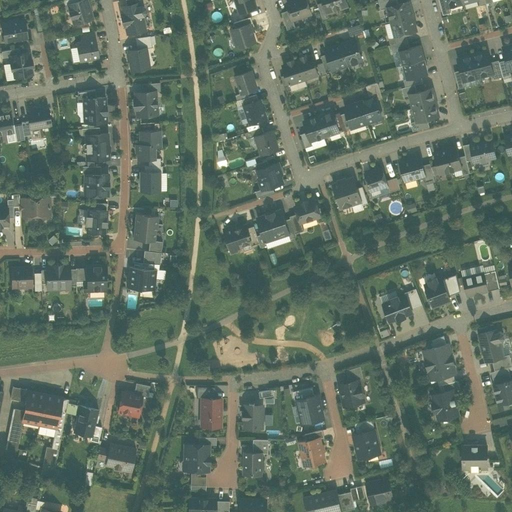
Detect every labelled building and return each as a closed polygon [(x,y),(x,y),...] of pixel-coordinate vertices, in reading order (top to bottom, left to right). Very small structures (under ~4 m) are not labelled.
[(73,17),(75,24),(92,19),(86,0),(79,0),(69,3),(71,10),(69,10),(71,18),(73,17)] [(235,0),(240,13),(257,7),(254,0),(235,0)] [(289,9),(292,19),(293,19),(311,13),(307,0),(295,0),(287,3),(289,9)] [(322,0),(323,2),(327,12),(348,5),(346,0),(322,0)] [(387,7),(398,4),(397,0),(388,0),(379,2),(381,9),(388,7),(387,7)] [(451,12),(449,6),(448,7),(445,0),(439,0),(443,14),(451,12)] [(388,7),(392,22),(413,17),(409,1),(398,4),(387,7),(388,7)] [(125,25),(127,33),(136,31),(145,29),(141,14),(143,14),(145,11),(144,8),(141,6),(140,6),(139,2),(127,5),(121,6),(123,14),(122,14),(122,15),(124,24),(125,25)] [(317,3),(323,19),(329,17),(327,12),(323,2),(317,3)] [(282,12),(287,29),(295,26),(293,19),(292,19),(289,9),(282,12)] [(40,12),(34,13),(37,31),(43,30),(40,12)] [(234,22),(236,28),(250,23),(252,22),(251,17),(234,22)] [(392,22),(395,37),(406,34),(417,31),(413,17),(392,22)] [(12,40),(12,41),(20,40),(20,38),(28,37),(24,19),(2,23),(5,41),(12,40)] [(232,29),(237,47),(255,41),(250,23),(236,28),(232,29)] [(353,37),(363,33),(360,24),(347,28),(350,35),(353,37)] [(149,28),(145,29),(136,31),(137,37),(150,35),(149,28)] [(80,35),(81,41),(95,38),(94,32),(80,35)] [(389,38),(390,45),(408,40),(406,34),(395,37),(389,38)] [(135,38),(137,49),(146,48),(152,47),(150,35),(137,37),(135,38)] [(76,42),(80,60),(99,57),(95,38),(81,41),(76,42)] [(362,60),(355,39),(341,44),(348,64),(362,60)] [(392,52),(399,51),(399,50),(410,48),(408,40),(390,45),(392,52)] [(327,53),(332,70),(348,64),(341,44),(325,49),(327,53)] [(511,69),(511,44),(503,46),(506,59),(509,70),(510,70),(511,69)] [(420,45),(410,48),(399,50),(399,51),(403,65),(424,59),(420,45)] [(1,51),(3,57),(11,56),(11,55),(20,53),(19,48),(1,51)] [(128,51),(131,69),(149,66),(146,48),(137,49),(128,51)] [(487,51),(473,55),(478,77),(493,73),(490,62),(487,51)] [(13,69),(14,76),(32,73),(31,66),(33,66),(31,59),(30,59),(29,52),(20,53),(11,55),(11,56),(12,62),(11,63),(12,69),(13,69)] [(321,55),(323,62),(326,72),(332,70),(327,53),(321,55)] [(298,59),(305,79),(317,74),(311,55),(307,57),(306,55),(301,57),(302,58),(298,59)] [(464,81),(478,77),(473,55),(458,58),(461,70),(464,81)] [(286,74),(290,84),(305,79),(298,59),(294,61),(293,59),(288,61),(289,63),(283,65),(286,74)] [(407,79),(421,76),(428,74),(424,59),(403,65),(407,79)] [(499,61),(503,76),(504,79),(511,77),(510,70),(509,70),(506,59),(499,61)] [(493,73),(494,79),(503,76),(499,61),(499,60),(490,62),(493,73)] [(327,74),(326,72),(323,62),(318,64),(321,76),(327,74)] [(454,72),(459,88),(466,86),(464,81),(461,70),(454,72)] [(236,76),(242,93),(247,91),(257,87),(252,71),(236,76)] [(281,76),(286,91),(291,89),(290,84),(286,74),(281,76)] [(404,79),(406,87),(415,84),(423,82),(421,76),(407,79),(404,79)] [(142,83),(143,92),(155,90),(155,91),(160,91),(160,82),(142,83)] [(376,96),(376,99),(382,97),(378,82),(366,86),(369,96),(374,94),(375,97),(376,96)] [(409,94),(417,92),(415,84),(406,87),(402,88),(404,96),(410,95),(409,94)] [(413,108),(435,102),(431,88),(417,92),(409,94),(410,95),(413,108)] [(77,92),(78,102),(83,102),(83,98),(96,97),(96,96),(95,89),(77,92)] [(136,108),(137,115),(157,114),(156,98),(153,98),(152,91),(155,91),(155,90),(143,92),(135,92),(136,100),(134,100),(134,108),(136,108)] [(236,95),(238,100),(242,99),(249,96),(247,91),(242,93),(236,95)] [(242,99),(244,105),(259,100),(257,94),(249,96),(242,99)] [(375,97),(360,101),(367,122),(382,117),(380,111),(381,111),(380,109),(379,110),(378,105),(376,99),(376,96),(375,97)] [(83,102),(84,122),(106,121),(105,97),(96,97),(83,98),(83,102)] [(244,105),(250,124),(267,118),(261,99),(259,100),(244,105)] [(351,128),(367,122),(360,101),(344,107),(346,112),(351,128)] [(416,121),(417,121),(427,118),(439,115),(435,102),(413,108),(416,121)] [(28,120),(30,128),(51,124),(48,108),(42,109),(42,106),(32,108),(33,110),(27,112),(28,120)] [(317,116),(324,137),(340,131),(334,114),(333,110),(317,116)] [(14,124),(11,111),(10,111),(11,112),(0,113),(0,133),(14,131),(14,132),(15,132),(14,124)] [(346,129),(341,114),(340,112),(334,114),(340,131),(346,129)] [(346,112),(341,114),(346,129),(351,128),(346,112)] [(324,137),(317,116),(304,120),(308,131),(311,141),(324,137)] [(411,122),(413,131),(429,126),(427,118),(417,121),(416,121),(411,122)] [(21,123),(24,135),(31,134),(30,128),(28,120),(21,121),(21,123)] [(24,135),(21,123),(14,124),(15,132),(16,140),(24,139),(24,135)] [(245,133),(247,138),(256,135),(264,132),(262,127),(245,133)] [(136,144),(137,159),(148,158),(155,158),(155,147),(161,147),(161,130),(159,130),(154,130),(139,130),(139,143),(136,144)] [(256,135),(262,154),(278,149),(271,130),(264,132),(256,135)] [(305,147),(313,145),(311,141),(308,131),(301,134),(305,147)] [(86,153),(87,159),(109,158),(108,133),(100,133),(86,134),(86,141),(84,142),(85,153),(86,153)] [(480,161),(480,162),(490,160),(489,159),(497,157),(493,139),(485,141),(484,140),(475,142),(475,143),(470,145),(473,159),(474,162),(480,161)] [(463,146),(465,155),(467,161),(473,159),(470,145),(463,146)] [(447,172),(447,174),(455,172),(454,170),(461,168),(462,167),(459,157),(457,146),(434,152),(440,173),(447,172)] [(470,172),(467,161),(465,155),(459,157),(462,167),(461,168),(463,174),(470,172)] [(400,162),(405,180),(416,177),(424,175),(425,175),(423,165),(420,156),(400,162)] [(148,158),(148,165),(144,165),(144,171),(159,171),(159,172),(162,172),(162,165),(160,165),(160,157),(155,158),(148,158)] [(256,164),(258,170),(259,169),(269,165),(267,160),(256,164)] [(262,188),(262,189),(272,186),(284,182),(281,174),(282,174),(279,162),(269,165),(259,169),(262,176),(258,177),(262,188)] [(426,181),(426,184),(433,182),(435,181),(430,163),(423,165),(425,175),(424,175),(426,181)] [(85,173),(100,174),(100,166),(82,166),(82,174),(85,174),(85,173)] [(364,173),(370,191),(380,187),(382,187),(384,186),(386,185),(388,185),(386,180),(382,167),(364,173)] [(454,170),(455,172),(456,176),(463,174),(461,168),(454,170)] [(141,190),(159,190),(159,172),(159,171),(144,171),(141,171),(141,190)] [(90,196),(94,196),(97,194),(107,195),(108,174),(100,174),(85,173),(85,174),(85,194),(88,194),(90,196)] [(424,175),(416,177),(418,184),(426,181),(424,175)] [(339,199),(341,207),(352,203),(361,201),(357,188),(353,177),(346,179),(345,178),(338,181),(338,182),(333,183),(336,191),(335,192),(334,194),(335,198),(338,200),(339,199)] [(388,185),(390,192),(401,188),(397,177),(386,180),(388,185)] [(416,177),(405,180),(407,187),(418,184),(416,177)] [(433,182),(426,184),(428,191),(435,189),(433,182)] [(380,187),(370,191),(372,197),(390,192),(388,185),(386,185),(384,186),(382,187),(380,187)] [(256,191),(258,197),(274,191),(272,186),(262,189),(262,188),(256,191)] [(361,201),(362,204),(363,204),(368,202),(363,186),(357,188),(361,201)] [(22,216),(25,218),(30,218),(33,215),(40,215),(43,218),(48,218),(50,215),(50,196),(22,197),(22,216)] [(298,213),(300,222),(301,222),(321,215),(315,199),(308,201),(308,200),(302,203),(295,206),(298,213)] [(362,204),(361,201),(352,203),(355,211),(365,208),(363,204),(362,204)] [(415,202),(406,205),(408,213),(417,210),(415,202)] [(0,226),(2,226),(2,225),(8,225),(8,217),(7,207),(0,207),(0,226)] [(87,231),(96,232),(96,231),(105,232),(105,225),(106,225),(107,217),(105,217),(106,209),(88,208),(88,215),(86,215),(86,224),(87,224),(87,231)] [(263,233),(265,241),(266,241),(279,236),(279,234),(288,231),(288,233),(289,233),(285,220),(281,209),(258,217),(263,233)] [(381,212),(372,215),(375,224),(382,222),(381,220),(383,219),(381,212)] [(149,240),(154,241),(155,240),(156,229),(157,229),(158,215),(136,213),(133,238),(149,240)] [(290,216),(291,218),(296,233),(304,230),(301,222),(300,222),(298,213),(290,216)] [(296,235),(296,233),(291,218),(285,220),(289,233),(290,237),(296,235)] [(224,228),(232,252),(241,249),(242,247),(243,245),(250,242),(251,242),(248,233),(250,232),(248,228),(247,224),(239,226),(240,227),(237,228),(236,224),(224,228)] [(252,245),(259,243),(257,235),(254,226),(248,228),(250,232),(248,233),(251,242),(250,242),(251,245),(252,245)] [(263,233),(257,235),(259,243),(261,247),(267,244),(266,241),(265,241),(263,233)] [(149,240),(148,250),(161,252),(162,241),(155,240),(154,241),(149,240)] [(243,245),(242,247),(244,248),(245,250),(253,248),(252,245),(251,245),(250,242),(243,245)] [(160,264),(161,252),(148,250),(144,250),(143,262),(144,262),(154,263),(160,264)] [(141,288),(153,289),(154,277),(155,268),(153,268),(154,263),(144,262),(144,264),(134,263),(133,266),(130,266),(128,287),(141,289),(141,288)] [(155,268),(154,277),(164,278),(165,269),(159,269),(160,264),(154,263),(153,268),(155,268)] [(47,288),(59,287),(59,286),(70,285),(69,268),(69,265),(62,265),(62,264),(53,264),(53,266),(47,266),(47,269),(47,282),(47,288)] [(87,281),(88,289),(106,289),(105,277),(106,277),(106,265),(100,265),(100,264),(93,264),(93,265),(88,265),(87,265),(87,281)] [(461,269),(463,278),(484,273),(495,270),(494,264),(483,267),(483,264),(461,269)] [(76,266),(76,268),(76,281),(84,281),(87,281),(87,265),(76,266)] [(12,267),(12,287),(32,286),(31,266),(12,267)] [(484,273),(488,290),(500,288),(495,270),(484,273)] [(463,278),(467,295),(488,290),(484,273),(463,278)] [(442,279),(449,296),(460,291),(456,274),(442,279)] [(505,274),(498,276),(500,285),(507,284),(505,274)] [(425,284),(433,306),(450,299),(449,296),(442,279),(442,278),(437,280),(436,277),(429,280),(430,282),(425,284)] [(416,288),(405,292),(406,295),(411,309),(422,305),(416,288)] [(380,296),(383,304),(391,301),(390,299),(398,296),(395,290),(380,296)] [(411,309),(406,295),(398,298),(398,296),(390,299),(391,301),(383,304),(390,321),(397,318),(398,319),(406,317),(405,315),(412,312),(411,309)] [(379,331),(382,337),(390,334),(387,328),(379,331)] [(497,332),(497,329),(479,334),(481,341),(480,343),(482,352),(484,353),(486,360),(492,359),(503,356),(503,355),(500,340),(502,339),(504,337),(503,333),(500,331),(497,332)] [(432,340),(434,347),(446,344),(444,335),(432,340)] [(511,348),(509,338),(502,339),(500,340),(503,355),(509,354),(511,364),(511,348)] [(432,369),(434,378),(437,377),(454,373),(456,372),(448,344),(446,344),(434,347),(426,349),(428,357),(426,358),(429,370),(432,369)] [(511,365),(511,364),(509,354),(503,355),(503,356),(492,359),(495,370),(508,367),(511,365)] [(346,370),(349,381),(359,379),(359,380),(364,379),(361,365),(346,370)] [(491,371),(494,384),(511,379),(508,367),(495,370),(491,371)] [(439,385),(443,384),(451,382),(456,381),(454,373),(437,377),(439,385)] [(494,384),(495,384),(497,394),(496,394),(497,400),(499,400),(499,402),(506,400),(511,398),(511,378),(511,379),(494,384)] [(339,384),(344,405),(364,400),(363,395),(364,393),(362,386),(360,385),(359,380),(359,379),(349,381),(339,384)] [(457,380),(456,381),(451,382),(453,389),(454,388),(459,387),(457,380)] [(142,395),(148,396),(150,385),(136,382),(134,393),(142,395)] [(453,389),(451,382),(443,384),(445,391),(453,389)] [(10,398),(24,401),(25,398),(26,389),(13,386),(10,398)] [(201,397),(214,398),(214,386),(197,386),(196,397),(201,397)] [(293,391),(295,400),(297,400),(297,399),(314,395),(312,387),(293,391)] [(259,391),(260,397),(274,395),(273,389),(259,391)] [(437,411),(439,419),(459,413),(457,404),(458,404),(455,393),(454,394),(453,389),(445,391),(432,394),(434,401),(432,402),(434,412),(437,411)] [(23,419),(39,422),(55,426),(61,397),(29,390),(27,399),(26,402),(25,411),(23,417),(23,419)] [(121,411),(138,414),(142,395),(134,393),(122,391),(118,410),(120,411),(119,412),(121,412),(121,411)] [(302,420),(305,422),(324,418),(319,397),(315,395),(314,395),(297,399),(297,400),(302,420)] [(53,435),(51,446),(58,448),(65,412),(67,402),(68,398),(61,397),(55,426),(53,435)] [(201,425),(221,426),(221,398),(214,398),(201,397),(201,425)] [(78,415),(80,405),(67,402),(65,412),(78,415)] [(250,428),(253,428),(254,427),(263,427),(263,406),(254,406),(255,403),(249,403),(249,406),(246,406),(245,412),(244,412),(244,417),(245,417),(245,426),(249,426),(249,427),(250,428)] [(90,435),(92,435),(94,424),(98,409),(80,405),(78,415),(74,431),(75,431),(76,427),(91,431),(90,435)] [(13,415),(23,417),(25,411),(14,408),(13,415)] [(23,417),(13,415),(7,444),(17,446),(23,419),(23,417)] [(314,422),(317,429),(327,424),(325,418),(314,422)] [(355,423),(357,433),(375,429),(372,419),(355,423)] [(53,435),(55,426),(39,422),(37,432),(53,435)] [(90,439),(98,441),(101,426),(94,424),(92,435),(90,435),(90,439)] [(305,434),(307,440),(320,437),(320,438),(324,437),(323,429),(305,434)] [(357,448),(359,457),(380,452),(375,429),(357,433),(353,434),(356,443),(357,443),(358,448),(357,448)] [(300,442),(305,464),(325,459),(320,438),(320,437),(307,440),(300,442)] [(262,452),(268,452),(269,439),(254,439),(253,451),(262,452)] [(121,469),(131,471),(135,447),(121,444),(120,444),(120,445),(115,444),(115,443),(110,442),(109,448),(106,459),(106,464),(114,466),(114,468),(121,470),(121,469)] [(206,469),(208,469),(209,444),(209,443),(198,443),(184,443),(184,460),(186,461),(186,469),(191,469),(206,469)] [(470,470),(481,470),(481,467),(481,466),(487,466),(487,448),(483,448),(483,444),(463,444),(463,466),(470,466),(470,470)] [(52,478),(58,448),(51,446),(48,446),(45,461),(43,460),(41,473),(40,474),(52,478)] [(97,457),(106,459),(109,448),(99,446),(97,457)] [(244,473),(262,474),(262,468),(264,469),(264,461),(262,461),(262,452),(253,451),(245,451),(244,473)] [(191,472),(190,484),(205,484),(205,475),(196,474),(196,472),(191,472)] [(366,482),(371,502),(394,497),(389,476),(382,478),(373,480),(366,482)] [(351,487),(351,490),(354,499),(365,496),(362,485),(351,487)] [(304,496),(307,511),(337,511),(342,511),(342,510),(338,494),(337,489),(331,492),(328,493),(327,491),(304,496)] [(355,507),(351,490),(338,494),(342,510),(355,507)] [(214,511),(215,500),(215,498),(189,497),(188,511),(214,511)] [(264,511),(265,498),(264,498),(264,499),(241,498),(240,498),(240,499),(241,499),(240,510),(240,511),(264,511)] [(214,511),(228,511),(228,510),(229,500),(215,500),(214,511)] [(26,511),(34,511),(35,507),(36,504),(27,502),(26,506),(27,506),(26,511)]
